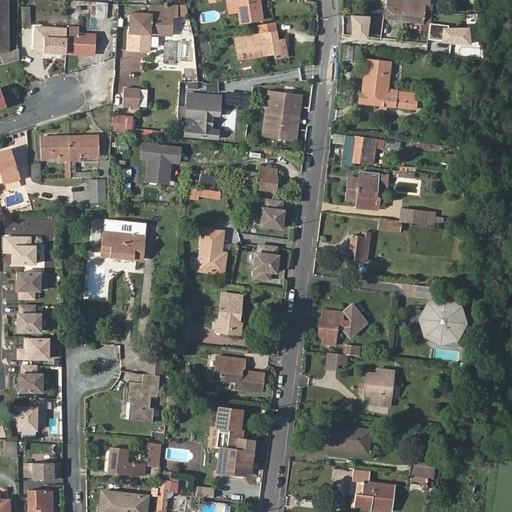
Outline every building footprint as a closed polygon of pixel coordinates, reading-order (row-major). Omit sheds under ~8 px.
[(240,0),(243,21),(264,19),(261,0),(240,0)] [(422,13),(427,13),(429,4),(429,0),(408,0),(409,0),(406,0),(404,0),(404,1),(393,0),(387,0),(386,9),(392,10),(393,7),(422,11),(422,13)] [(20,1),(21,19),(29,20),(29,2),(20,1)] [(96,1),(96,17),(104,17),(104,2),(96,1)] [(143,30),(170,31),(171,4),(149,4),(149,13),(128,12),(127,29),(116,29),(115,50),(122,50),(122,48),(125,48),(125,50),(143,51),(143,30)] [(426,22),(427,13),(422,13),(422,11),(393,7),(392,10),(386,9),(385,17),(426,22)] [(352,35),(366,36),(368,16),(352,15),(353,29),(352,35)] [(243,39),(243,37),(234,38),(237,57),(258,54),(258,52),(262,51),(262,53),(272,52),(273,58),(284,56),(281,39),(276,40),(273,21),(255,25),(256,34),(248,36),(248,38),(243,39)] [(467,44),(466,29),(447,29),(448,25),(435,24),(434,33),(442,35),(441,41),(467,44)] [(66,32),(66,27),(57,27),(57,32),(43,31),(43,50),(65,51),(66,32)] [(170,36),(170,31),(143,30),(143,51),(148,51),(148,35),(170,36)] [(94,34),(66,32),(65,51),(93,52),(94,34)] [(358,60),(360,46),(346,44),(345,58),(358,60)] [(367,59),(365,69),(370,70),(366,93),(362,92),(359,92),(357,101),(411,109),(412,98),(406,97),(407,94),(395,92),(396,89),(386,88),(391,62),(367,59)] [(370,70),(365,69),(362,92),(366,93),(370,70)] [(267,87),(265,110),(292,114),(293,102),(299,103),(301,90),(267,87)] [(140,107),(140,89),(124,89),(123,106),(140,107)] [(210,128),(211,113),(220,114),(221,94),(187,92),(184,134),(218,137),(218,129),(210,128)] [(292,114),(265,110),(262,133),(295,137),(297,125),(291,124),(292,114)] [(133,117),(112,115),(111,132),(132,134),(133,117)] [(111,132),(111,139),(131,141),(132,134),(111,132)] [(332,135),(331,142),(341,143),(342,136),(332,135)] [(341,143),(339,163),(352,165),(352,161),(370,164),(372,146),(380,147),(381,144),(382,139),(342,135),(342,136),(341,143)] [(71,157),(70,136),(41,136),(42,157),(59,157),(59,163),(71,162),(71,157)] [(99,136),(70,136),(71,157),(99,156),(99,136)] [(151,158),(150,180),(170,182),(172,160),(179,161),(180,148),(145,145),(144,158),(151,158)] [(0,152),(0,172),(1,173),(4,182),(20,177),(11,149),(0,152)] [(109,176),(110,161),(100,160),(99,176),(109,176)] [(31,164),(32,179),(40,179),(39,164),(31,164)] [(260,172),(249,170),(248,186),(257,187),(256,195),(274,197),(278,168),(261,165),(260,172)] [(352,181),(349,199),(357,201),(356,207),(376,211),(378,200),(376,200),(378,187),(385,188),(386,176),(361,173),(360,182),(352,181)] [(108,201),(109,179),(89,180),(90,203),(108,201)] [(217,196),(218,190),(188,185),(187,196),(196,197),(197,193),(217,196)] [(284,202),(263,198),(259,228),(281,231),(284,202)] [(411,207),(409,220),(432,224),(435,209),(411,207)] [(398,228),(400,219),(379,216),(378,226),(398,228)] [(145,226),(105,223),(105,229),(145,231),(145,226)] [(202,224),(197,265),(221,269),(224,250),(219,249),(222,228),(202,224)] [(145,231),(105,229),(103,253),(142,256),(145,231)] [(350,234),(347,256),(365,259),(369,231),(361,229),(361,235),(350,234)] [(31,237),(5,238),(5,252),(13,252),(13,264),(36,263),(36,246),(31,246),(31,237)] [(278,247),(258,245),(254,279),(270,281),(271,274),(277,274),(279,257),(277,257),(278,247)] [(86,296),(103,297),(104,273),(114,273),(115,258),(100,257),(100,253),(88,252),(86,296)] [(42,290),(42,272),(20,272),(20,290),(22,290),(22,298),(36,298),(36,290),(42,290)] [(415,281),(414,291),(431,294),(433,284),(415,281)] [(227,300),(228,295),(218,293),(214,317),(212,317),(210,329),(235,332),(238,321),(234,320),(237,302),(227,300)] [(417,318),(422,335),(438,344),(455,338),(464,322),(458,305),(442,296),(425,302),(417,318)] [(318,319),(316,337),(321,338),(320,345),(334,346),(337,325),(340,326),(348,336),(365,322),(350,304),(344,311),(347,315),(321,311),(319,319),(318,319)] [(36,313),(36,305),(22,305),(22,313),(19,313),(19,330),(42,331),(42,313),(36,313)] [(188,320),(177,319),(174,333),(187,335),(188,320)] [(49,339),(26,338),(26,349),(19,349),(19,358),(49,358),(49,339)] [(172,338),(171,347),(180,348),(181,339),(172,338)] [(346,343),(344,354),(351,355),(355,356),(356,345),(346,343)] [(156,373),(159,373),(161,353),(146,351),(144,372),(156,373)] [(344,354),(335,353),(333,368),(341,369),(342,362),(350,363),(351,355),(344,354)] [(219,372),(218,377),(235,380),(234,388),(260,391),(263,373),(242,370),(239,370),(240,367),(242,368),(244,359),(216,354),(213,371),(219,372)] [(20,372),(20,390),(42,390),(43,372),(37,372),(37,364),(23,364),(23,372),(20,372)] [(138,382),(139,371),(127,370),(126,380),(138,382)] [(154,394),(156,373),(144,372),(139,371),(138,382),(126,380),(124,398),(131,399),(130,402),(128,401),(127,417),(148,419),(150,406),(145,405),(146,393),(154,394)] [(371,396),(369,404),(386,407),(390,379),(381,377),(382,374),(377,373),(377,377),(366,375),(363,395),(371,396)] [(46,398),(32,397),(32,405),(20,405),(19,428),(37,428),(37,423),(46,423),(46,398)] [(240,423),(241,411),(217,408),(215,430),(217,430),(215,448),(220,449),(219,459),(218,459),(216,473),(238,475),(239,471),(249,473),(253,441),(242,439),(242,431),(239,430),(240,423)] [(319,444),(366,449),(368,428),(321,423),(319,443),(319,444)] [(210,429),(208,448),(215,448),(217,430),(215,430),(210,429)] [(17,441),(4,440),(4,454),(18,454),(17,441)] [(31,442),(17,441),(18,454),(18,455),(31,456),(31,442)] [(158,467),(160,444),(144,442),(143,448),(149,449),(147,466),(158,467)] [(124,461),(125,446),(109,444),(107,469),(144,474),(145,463),(124,461)] [(53,461),(33,461),(33,478),(54,478),(53,461)] [(432,477),(434,463),(409,461),(407,474),(432,477)] [(262,477),(264,463),(253,462),(252,476),(262,477)] [(368,481),(370,469),(353,467),(352,479),(357,480),(364,480),(362,492),(355,491),(353,505),(392,509),(395,485),(394,484),(368,481)] [(357,480),(355,491),(362,492),(364,480),(357,480)] [(174,496),(175,484),(158,483),(156,511),(162,511),(163,501),(165,500),(167,500),(169,497),(169,495),(174,496)] [(48,511),(49,506),(52,507),(52,488),(28,488),(28,511),(48,511)] [(101,489),(98,511),(100,511),(143,511),(145,494),(101,489)]
